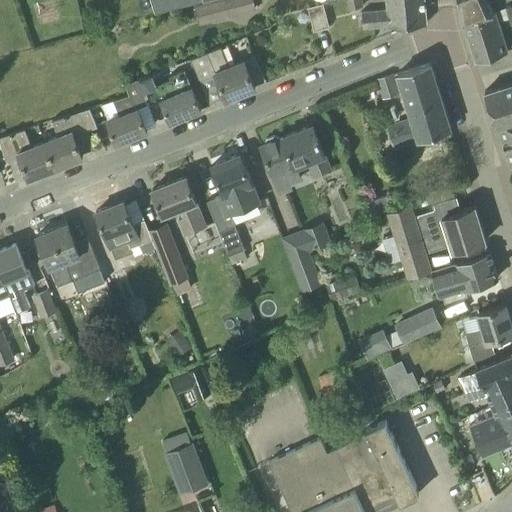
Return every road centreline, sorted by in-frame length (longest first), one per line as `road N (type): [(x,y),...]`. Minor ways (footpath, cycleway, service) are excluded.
road 1 (residential): [(0,210),(448,34)]
road 2 (residential): [(498,211),(448,34)]
